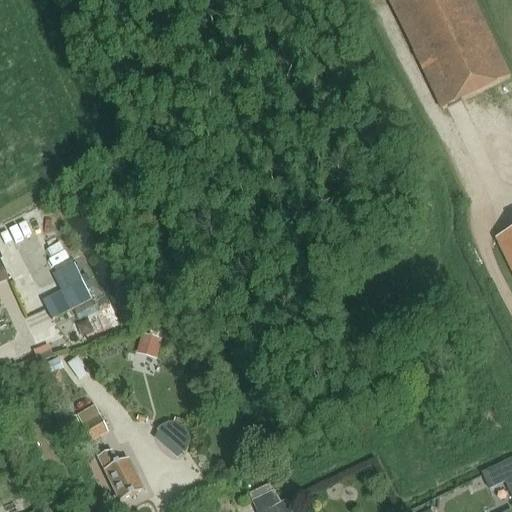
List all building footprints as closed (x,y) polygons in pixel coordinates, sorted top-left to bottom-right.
[(442,112),(511,78),(511,76),(475,0),(397,0),(390,3),(442,112)] [(511,234),(497,242),(511,271),(511,234)] [(0,251),(0,305),(2,305),(0,300),(0,284),(9,281),(0,261),(4,260),(0,251)] [(62,293),(44,302),(54,322),(92,303),(88,293),(80,279),(74,267),(54,277),(62,293)] [(80,326),(79,330),(82,338),(93,333),(88,323),(80,326)] [(150,338),(144,336),(139,355),(158,361),(163,341),(159,339),(161,335),(152,332),(150,338)] [(46,348),(35,352),(40,364),(51,360),(46,348)] [(59,360),(45,365),(49,376),(47,377),(52,389),(59,386),(62,379),(59,372),(63,371),(59,360)] [(94,408),(78,417),(84,428),(100,419),(94,408)] [(84,428),(83,429),(92,444),(109,434),(100,419),(84,428)] [(160,431),(158,433),(160,435),(183,454),(185,456),(186,455),(189,449),(191,444),(190,442),(190,439),(188,435),(186,431),(184,429),(183,428),(181,427),(174,425),(173,425),(169,425),(160,431)] [(120,465),(113,452),(100,459),(123,503),(146,492),(130,460),(120,465)] [(511,466),(510,463),(495,470),(501,483),(504,481),(511,496),(511,466)] [(224,481),(209,488),(213,497),(228,490),(224,481)] [(289,511),(285,501),(284,500),(283,500),(279,502),(272,486),(252,495),(259,511),(289,511)]
